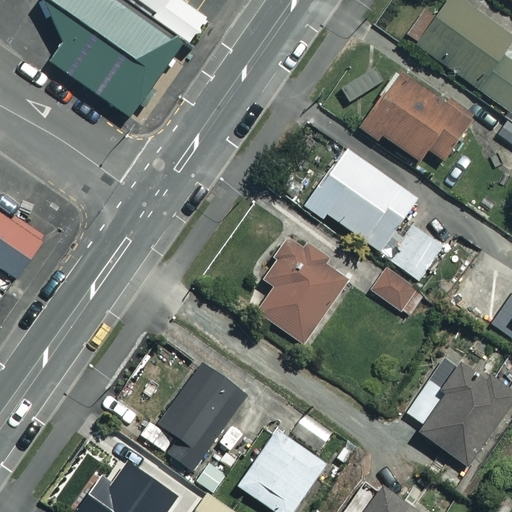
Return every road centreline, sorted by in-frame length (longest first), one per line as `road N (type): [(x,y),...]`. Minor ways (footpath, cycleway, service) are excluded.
road 1 (tertiary): [(0,421),(154,201)]
road 2 (tertiary): [(154,201),(294,0)]
road 3 (unclassified): [(0,95),(154,201)]
